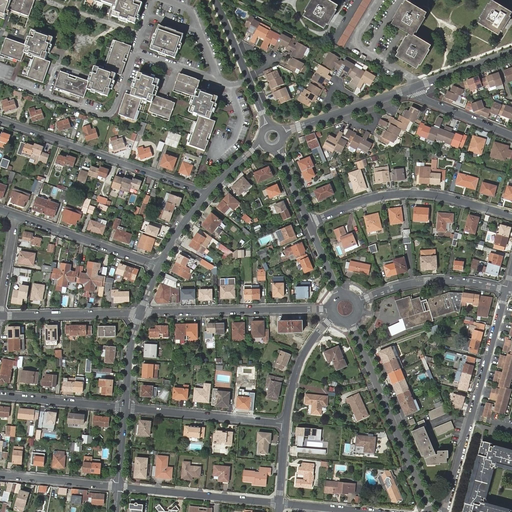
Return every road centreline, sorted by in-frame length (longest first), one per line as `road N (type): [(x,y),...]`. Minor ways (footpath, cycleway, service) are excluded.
road 1 (residential): [(444,511),(506,289)]
road 2 (residential): [(0,119),(205,192)]
road 3 (residential): [(511,215),(399,193),(309,222)]
road 4 (tertiary): [(430,511),(350,322)]
road 5 (residential): [(140,313),(329,308)]
road 6 (residential): [(135,51),(105,115),(0,79)]
road 7 (residential): [(279,502),(118,486)]
road 8 (residential): [(285,423),(125,408)]
road 9 (residential): [(506,289),(427,280),(357,300)]
road 10 (residential): [(159,266),(16,216)]
road 11 (residential): [(0,316),(140,313)]
road 12 (residential): [(281,133),(412,88)]
road 13 (residential): [(125,408),(0,395)]
road 14 (residential): [(377,0),(359,42),(419,85)]
